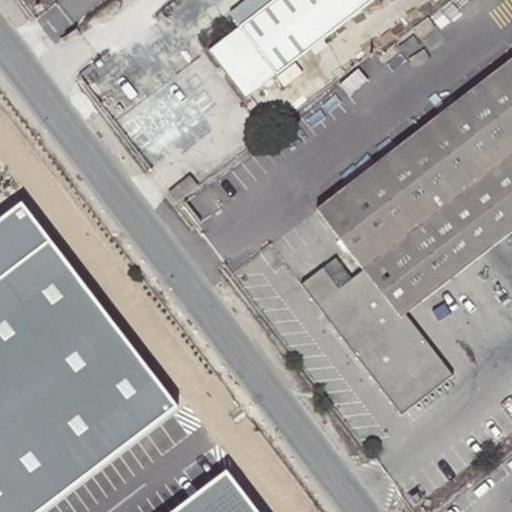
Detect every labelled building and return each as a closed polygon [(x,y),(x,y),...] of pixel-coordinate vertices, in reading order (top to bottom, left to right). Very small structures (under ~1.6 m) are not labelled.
[(207,52),(219,68),(225,76),(244,101),(377,0),(248,0),(229,14),(239,28),(207,52)] [(511,0),(503,0),(511,11),(511,0)] [(404,315),(511,232),(511,59),(316,209),(367,275),(338,298),(318,273),(301,285),(401,413),(452,375),(404,315)] [(219,81),(225,76),(219,68),(213,73),(219,81)] [(170,193),(178,203),(199,187),(192,177),(170,193)] [(21,204),(0,220),(0,511),(38,511),(176,407),(21,204)] [(260,511),(233,476),(185,511),(260,511)]
